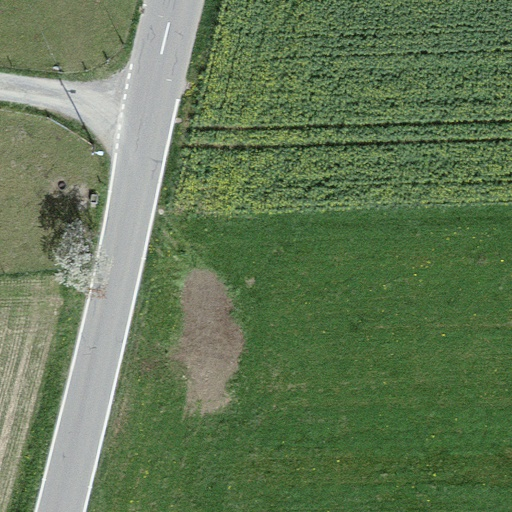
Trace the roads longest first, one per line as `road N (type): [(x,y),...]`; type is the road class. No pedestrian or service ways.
road 1 (tertiary): [(63,511),(181,0)]
road 2 (track): [(0,76),(157,106)]
